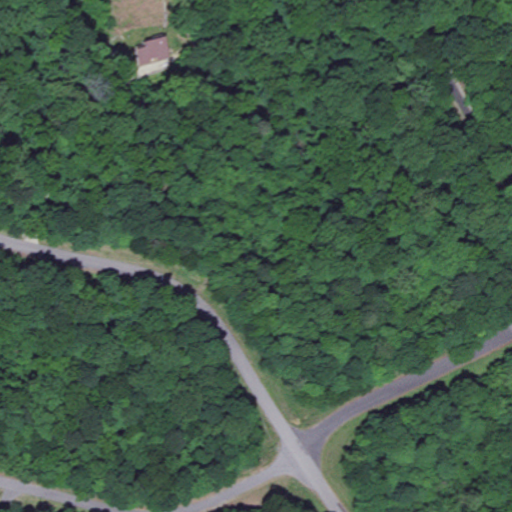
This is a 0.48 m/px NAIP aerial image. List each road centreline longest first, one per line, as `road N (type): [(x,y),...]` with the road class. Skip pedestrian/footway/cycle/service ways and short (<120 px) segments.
road 1 (residential): [(331,511),(212,320),(192,302),(163,284),(0,247)]
road 2 (residential): [(294,455),(361,407),(511,329)]
